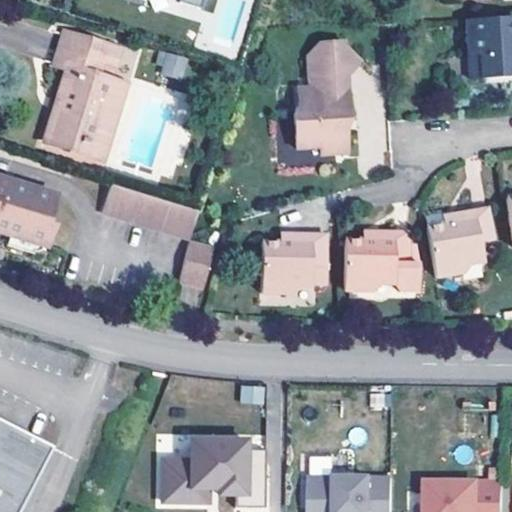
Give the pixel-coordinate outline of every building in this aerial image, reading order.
[(511,51),(505,52),(505,39),(511,38),(511,17),(466,20),(468,56),(478,55),(479,78),(511,76),(511,51)] [(54,112),(45,142),(84,155),(89,139),(97,142),(106,115),(116,118),(127,85),(101,77),(104,65),(116,68),(122,49),(89,38),(87,42),(62,34),(53,64),(67,69),(61,87),(66,89),(58,113),(54,112)] [(360,63),(344,48),(344,43),(318,44),(306,58),(308,89),(296,89),(297,109),(292,114),(294,150),(318,149),(318,156),(341,155),(341,152),(344,152),(344,134),(341,134),(340,121),(348,121),(347,97),(342,97),(341,88),(339,85),(360,63)] [(155,72),(181,80),(188,59),(162,50),(155,72)] [(478,55),(468,56),(468,79),(479,78),(478,55)] [(61,87),(54,112),(58,113),(66,89),(61,87)] [(106,115),(97,142),(89,139),(84,155),(103,160),(116,118),(106,115)] [(0,235),(10,238),(36,246),(46,250),(53,227),(47,226),(56,198),(0,180),(0,235)] [(101,215),(188,241),(197,213),(110,186),(101,215)] [(485,210),(454,216),(456,225),(442,228),(424,232),(433,283),(459,278),(458,270),(468,268),(482,265),(479,247),(492,244),(485,210)] [(440,220),(442,228),(456,225),(454,216),(440,220)] [(375,244),(375,235),(360,234),(360,244),(367,244),(375,244)] [(407,236),(375,235),(375,244),(367,244),(360,244),(342,243),(341,296),(368,296),(368,288),(378,288),(390,287),(394,297),(414,298),(415,270),(406,270),(407,236)] [(259,296),(286,297),(286,289),(297,290),(310,290),(311,272),(324,272),(326,238),(293,237),(292,246),(283,246),(277,246),(261,245),(259,296)] [(292,246),(293,237),(277,237),(277,246),(283,246),(292,246)] [(36,246),(10,238),(7,249),(33,256),(36,246)] [(187,243),(175,283),(199,290),(210,251),(187,243)] [(459,278),(468,268),(458,270),(459,278)] [(311,272),(310,290),(324,290),(324,272),(311,272)] [(240,385),(240,404),(264,404),(264,386),(240,385)] [(370,409),(387,408),(386,392),(369,394),(370,409)] [(0,511),(20,511),(41,473),(54,450),(0,421),(0,511)] [(237,511),(266,511),(267,452),(247,452),(247,443),(192,442),(192,463),(164,463),(164,505),(209,505),(209,491),(220,491),(220,497),(237,497),(237,511)] [(28,511),(41,473),(20,511),(28,511)] [(391,511),(392,482),(309,480),(308,511),(391,511)] [(503,511),(504,484),(477,483),(477,487),(428,485),(427,511),(503,511)]
